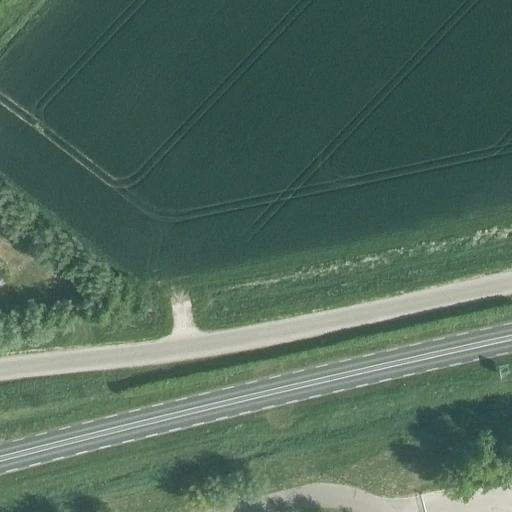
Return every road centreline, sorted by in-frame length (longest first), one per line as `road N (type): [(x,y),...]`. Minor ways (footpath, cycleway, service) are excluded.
road 1 (primary): [(0,460),(511,338)]
road 2 (residential): [(0,369),(161,353),(511,284)]
road 3 (residential): [(253,511),(306,497),(353,500),(377,511)]
